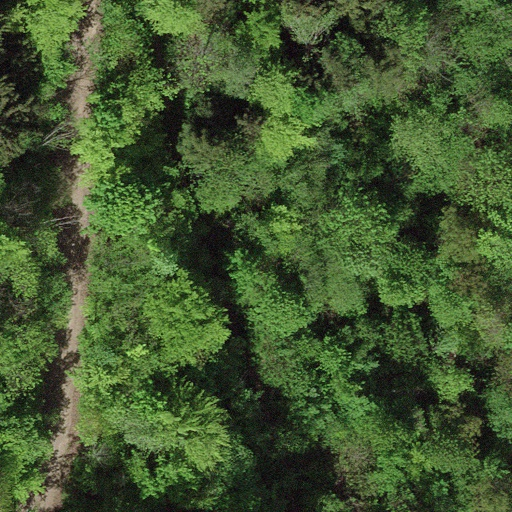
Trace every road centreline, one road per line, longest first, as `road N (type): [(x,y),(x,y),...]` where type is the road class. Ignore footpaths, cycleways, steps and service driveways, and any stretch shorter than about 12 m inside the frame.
road 1 (track): [(135,0),(198,274),(278,511)]
road 2 (track): [(87,0),(66,370),(33,511)]
